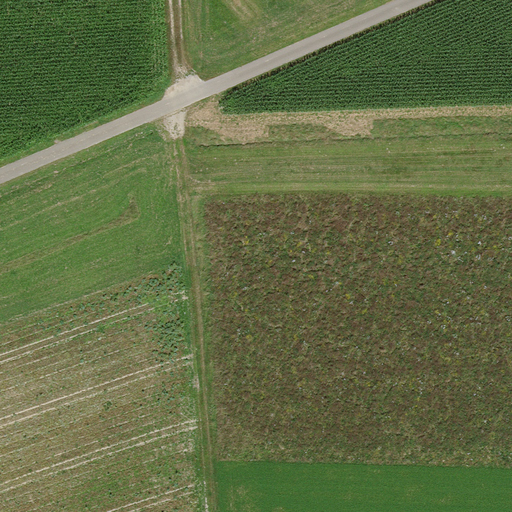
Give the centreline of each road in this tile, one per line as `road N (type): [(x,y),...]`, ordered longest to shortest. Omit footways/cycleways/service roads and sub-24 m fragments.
road 1 (unclassified): [(418,0),(0,176)]
road 2 (track): [(183,99),(203,511)]
